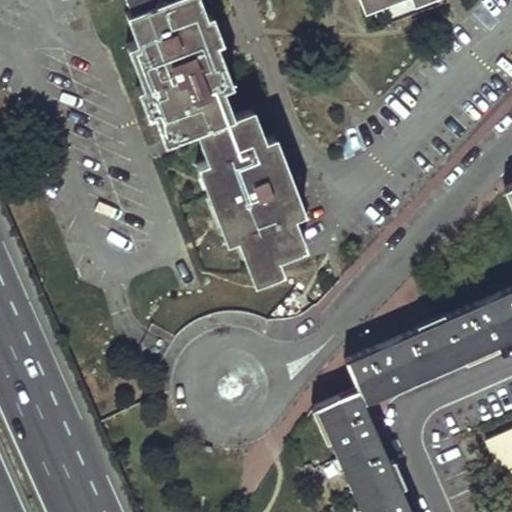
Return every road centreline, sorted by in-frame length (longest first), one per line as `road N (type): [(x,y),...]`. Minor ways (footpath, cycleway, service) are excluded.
road 1 (residential): [(278,375),(350,315),(511,141)]
road 2 (residential): [(278,375),(269,415),(246,430),(214,428),(189,401),(192,363),(217,342),(251,344),(272,362)]
road 3 (residential): [(511,361),(421,400),(404,416),(437,511)]
road 4 (motorway): [(77,511),(0,329)]
